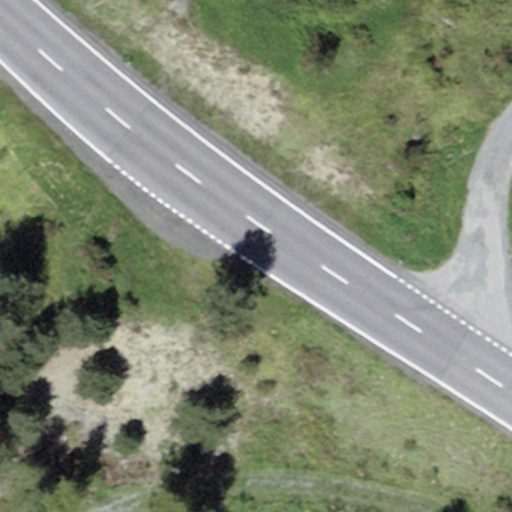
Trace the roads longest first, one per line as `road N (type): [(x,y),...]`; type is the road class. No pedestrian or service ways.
road 1 (primary): [(511,387),(197,177),(0,7)]
road 2 (track): [(449,346),(486,295),(490,167),(511,120)]
